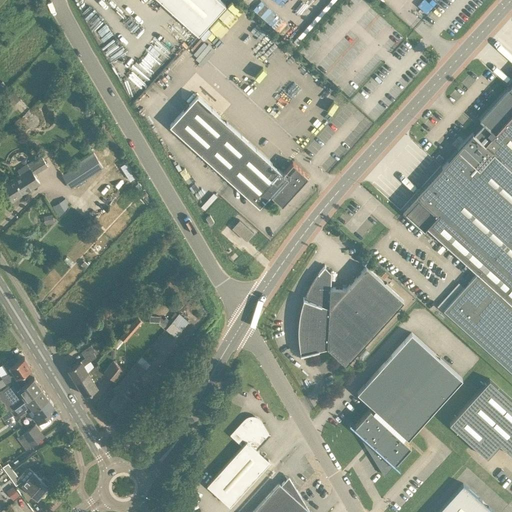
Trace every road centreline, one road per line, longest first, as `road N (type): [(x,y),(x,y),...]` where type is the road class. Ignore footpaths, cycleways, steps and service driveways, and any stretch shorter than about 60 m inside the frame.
road 1 (tertiary): [(243,321),(308,226),(511,0)]
road 2 (unclassified): [(243,321),(57,0)]
road 3 (unclassified): [(356,511),(243,321)]
road 4 (tertiary): [(111,471),(0,289)]
road 5 (tertiary): [(138,475),(172,448),(243,321)]
